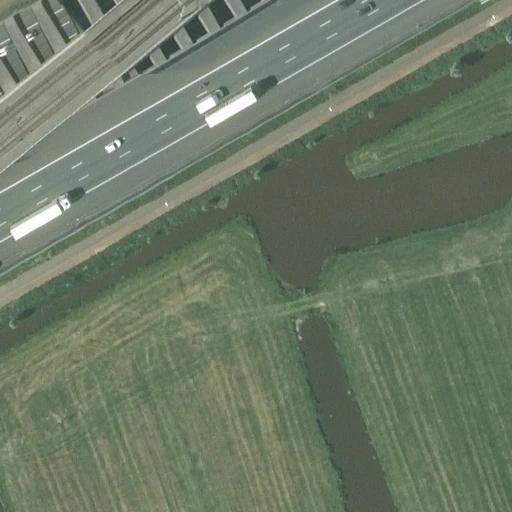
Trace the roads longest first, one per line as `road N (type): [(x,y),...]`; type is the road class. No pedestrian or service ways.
road 1 (motorway): [(0,221),(386,0)]
road 2 (motorway): [(126,0),(0,72)]
